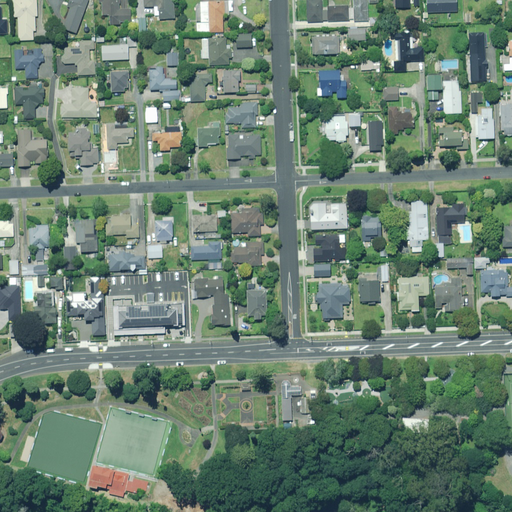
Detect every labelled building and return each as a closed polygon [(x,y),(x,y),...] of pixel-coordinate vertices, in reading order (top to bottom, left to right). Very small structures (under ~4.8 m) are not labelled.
[(38,16),(37,0),(13,0),(14,17),(19,17),(19,40),(34,40),(34,31),(36,31),(36,16),(38,16)] [(88,0),(69,0),(67,6),(71,7),(63,28),(77,33),(88,0)] [(119,0),(99,0),(100,2),(102,2),(102,15),(110,15),(110,25),(121,25),(121,22),(131,22),(131,9),(120,9),(119,0)] [(166,4),(165,0),(143,0),(144,7),(155,6),(155,15),(159,15),(159,19),(175,18),(174,3),(166,4)] [(328,20),(328,10),(322,10),(321,0),(306,0),(307,22),(320,22),(320,20),(328,20)] [(350,8),(350,19),(353,19),(353,20),(370,20),(370,11),(378,11),(377,0),(353,0),(354,8),(350,8)] [(457,11),(456,0),(427,0),(428,12),(457,11)] [(210,2),(201,2),(201,23),(197,23),(197,32),(210,32),(214,32),(214,36),(224,36),(224,14),(225,14),(225,2),(210,2)] [(328,10),(328,20),(328,21),(346,21),(346,19),(350,19),(350,8),(350,6),(328,7),(328,10)] [(2,8),(0,8),(0,33),(8,33),(8,20),(2,20),(2,8)] [(366,40),(365,29),(348,29),(349,41),(366,40)] [(395,66),(395,71),(409,71),(408,61),(425,60),(424,47),(412,48),(411,31),(395,32),(396,59),(394,59),(395,61),(392,61),(392,67),(395,66)] [(485,40),(485,32),(470,33),(471,76),(486,75),(485,46),(488,46),(488,40),(485,40)] [(252,47),(252,34),(236,34),(236,47),(252,47)] [(338,53),(338,36),(313,37),(313,54),(338,53)] [(226,38),(202,38),(203,58),(210,58),(210,65),(229,64),(229,57),(231,57),(231,49),(226,49),(226,38)] [(64,64),(76,63),(76,65),(78,65),(79,75),(96,74),(95,61),(90,61),(90,49),(94,49),(94,41),(80,41),(80,48),(65,48),(65,55),(64,55),(64,64)] [(129,59),(128,45),(102,46),(102,60),(129,59)] [(43,67),(42,48),(28,49),(28,56),(24,56),(23,49),(14,50),(15,69),(26,68),(26,78),(38,78),(38,67),(43,67)] [(167,52),(167,65),(179,65),(179,52),(167,52)] [(374,59),(361,59),(361,70),(374,70),(374,59)] [(457,68),(457,61),(442,61),(443,71),(448,70),(447,68),(457,68)] [(164,98),(172,98),(172,89),(178,89),(178,79),(164,80),(164,67),(150,67),(150,90),(160,90),(160,91),(163,91),(164,98)] [(240,70),(225,70),(224,92),(239,93),(239,80),(240,80),(240,70)] [(129,87),(129,71),(111,72),(111,92),(125,91),(125,87),(129,87)] [(340,80),(340,71),(320,71),(320,88),(318,88),(318,96),(333,96),(333,91),(338,91),(338,98),(347,98),(347,80),(340,80)] [(209,81),(209,73),(191,74),(192,101),(206,100),(205,82),(209,81)] [(442,90),(442,75),(427,76),(427,91),(426,91),(427,100),(434,100),(433,90),(442,90)] [(461,91),(460,81),(444,81),(445,113),(462,113),(462,91),(461,91)] [(24,119),(36,118),(36,111),(35,111),(34,104),(44,104),(43,87),(30,87),(30,90),(24,90),(23,86),(15,87),(15,104),(24,104),(24,119)] [(9,88),(0,87),(0,108),(8,108),(9,88)] [(398,100),(398,87),(384,87),(384,100),(398,100)] [(60,115),(62,115),(62,117),(97,117),(97,103),(89,103),(89,88),(72,88),(72,104),(62,104),(62,107),(61,107),(60,115)] [(479,110),(478,93),(471,93),(471,110),(479,110)] [(258,115),(258,101),(240,101),(240,106),(228,107),(229,113),(226,114),(227,123),(242,123),(242,127),(256,127),(256,115),(258,115)] [(511,116),(510,102),(500,102),(502,126),(504,126),(505,135),(511,135),(511,116)] [(111,107),(100,107),(100,118),(111,117),(111,107)] [(397,112),(397,107),(389,107),(390,131),(404,131),(404,128),(412,127),(412,109),(404,109),(405,112),(397,112)] [(495,138),(494,117),(493,117),(492,108),(482,109),(483,117),(475,117),(476,136),(479,136),(479,139),(495,138)] [(158,112),(146,112),(146,122),(158,122),(158,112)] [(360,114),(349,114),(350,126),(361,126),(360,114)] [(336,141),(347,141),(347,136),(348,136),(348,121),(346,121),(346,116),(333,117),(333,120),(326,120),(327,136),(328,136),(328,140),(336,140),(336,141)] [(195,137),(195,146),(198,146),(198,147),(207,146),(207,144),(220,143),(219,122),(213,122),(213,128),(197,129),(197,137),(195,137)] [(384,150),(383,122),(368,122),(369,150),(384,150)] [(134,136),(133,128),(129,129),(128,125),(115,126),(115,124),(106,124),(108,149),(117,149),(117,143),(127,143),(127,137),(134,136)] [(158,144),(161,144),(161,151),(171,150),(171,147),(182,146),(182,125),(166,126),(166,133),(152,133),(153,141),(158,141),(158,144)] [(454,132),(454,127),(438,128),(439,146),(457,145),(457,149),(468,149),(468,132),(454,132)] [(32,140),(32,130),(19,130),(18,166),(31,166),(31,163),(48,163),(48,140),(32,140)] [(91,130),(82,130),(82,138),(68,138),(68,151),(76,151),(76,158),(81,158),(81,165),(99,165),(99,149),(91,149),(91,130)] [(260,135),(229,134),(229,148),(227,147),(227,159),(241,159),(241,155),(249,155),(249,159),(255,159),(255,155),(260,155),(260,135)] [(0,154),(0,166),(14,166),(13,154),(0,154)] [(429,240),(428,201),(412,201),(412,212),(410,212),(410,230),(407,230),(407,240),(411,240),(411,252),(423,252),(423,240),(429,240)] [(453,244),(452,223),(463,223),(462,213),(451,214),(451,205),(437,206),(438,235),(439,235),(439,244),(434,244),(434,257),(444,257),(444,244),(453,244)] [(264,213),(232,213),(232,233),(249,232),(249,236),(261,236),(261,224),(264,224),(264,213)] [(131,214),(122,215),(122,216),(111,217),(111,224),(107,224),(107,235),(127,234),(127,238),(140,237),(139,225),(132,226),(131,214)] [(217,238),(216,216),(193,217),(193,232),(206,232),(206,238),(217,238)] [(332,216),(322,216),(323,220),(316,220),(317,242),(343,241),(342,220),(332,221),(332,216)] [(383,217),(363,216),(362,240),(372,241),(372,237),(382,237),(383,217)] [(71,232),(71,241),(76,241),(76,243),(82,243),(82,246),(98,245),(98,231),(95,231),(94,220),(82,220),(82,224),(75,224),(76,232),(71,232)] [(168,242),(167,240),(174,239),(172,220),(155,222),(157,241),(161,241),(161,243),(168,242)] [(0,236),(15,236),(14,224),(10,224),(10,221),(0,221),(0,236)] [(50,247),(49,225),(38,225),(38,228),(29,228),(30,253),(36,252),(37,260),(44,260),(44,248),(50,247)] [(511,226),(505,226),(505,237),(503,237),(503,247),(511,246),(511,226)] [(226,243),(222,243),(222,242),(210,242),(210,246),(191,246),(192,260),(222,259),(222,249),(226,249),(226,243)] [(262,265),(261,242),(249,243),(249,247),(234,247),(235,263),(250,262),(250,265),(262,265)] [(163,257),(163,245),(149,246),(149,258),(163,257)] [(76,261),(76,246),(65,247),(65,261),(76,261)] [(134,251),(119,252),(119,254),(109,254),(110,270),(145,269),(145,257),(134,258),(134,251)] [(314,264),(330,263),(333,263),(333,251),(314,252),(314,264)] [(494,264),(494,258),(475,258),(475,268),(487,268),(487,264),(494,264)] [(467,262),(467,259),(447,259),(447,268),(467,268),(467,275),(474,274),(474,262),(467,262)] [(20,277),(20,260),(10,261),(11,278),(20,277)] [(209,261),(209,264),(205,264),(205,269),(222,269),(221,263),(219,263),(219,260),(209,261)] [(330,263),(314,264),(314,276),(330,276),(330,263)] [(41,275),(40,265),(23,265),(23,275),(41,275)] [(501,295),(506,295),(507,272),(503,271),(503,270),(481,270),(481,293),(491,293),(491,297),(501,297),(501,295)] [(365,278),(359,278),(360,301),(380,300),(378,273),(365,273),(365,278)] [(463,295),(462,276),(451,277),(451,283),(445,283),(445,287),(435,287),(436,308),(443,308),(443,303),(445,303),(446,311),(462,310),(461,295),(463,295)] [(64,278),(65,289),(65,293),(75,293),(75,277),(64,278)] [(228,295),(224,295),(223,279),(208,280),(208,277),(193,278),(194,286),(192,287),(193,299),(208,298),(208,294),(214,294),(214,296),(215,306),(213,306),(214,314),(211,314),(212,325),(225,324),(225,325),(231,325),(228,295)] [(430,295),(429,277),(399,278),(399,292),(397,292),(397,301),(400,301),(400,310),(413,310),(413,311),(419,311),(419,296),(430,295)] [(64,278),(51,278),(51,287),(56,287),(56,289),(65,289),(64,278)] [(188,282),(180,282),(180,294),(188,294),(188,282)] [(341,282),(317,284),(319,302),(324,302),(324,308),(327,308),(327,318),(343,317),(342,304),(351,304),(349,286),(341,287),(341,282)] [(22,320),(20,286),(0,286),(0,309),(8,309),(9,321),(22,320)] [(122,286),(122,288),(116,289),(117,307),(141,306),(140,287),(131,288),(131,286),(122,286)] [(255,319),(263,319),(263,316),(268,316),(268,289),(248,289),(248,316),(255,316),(255,319)] [(173,297),(173,291),(159,291),(159,295),(154,295),(154,302),(160,301),(160,309),(156,309),(157,325),(180,324),(179,302),(167,303),(167,297),(173,297)] [(51,293),(39,293),(38,306),(36,306),(35,323),(56,323),(56,306),(51,306),(51,293)] [(80,312),(80,326),(91,326),(98,326),(98,303),(70,304),(70,313),(80,312)] [(109,330),(117,330),(116,307),(108,307),(109,330)] [(145,340),(145,311),(129,311),(129,322),(121,322),(121,340),(145,340)] [(291,380),(281,381),(282,421),(292,421),(291,396),(300,396),(299,386),(291,386),(291,380)] [(311,398),(302,398),(302,413),(312,413),(311,398)] [(426,419),(405,418),(404,431),(426,432),(426,419)] [(132,476),(93,465),(86,486),(126,497),(132,476)]
